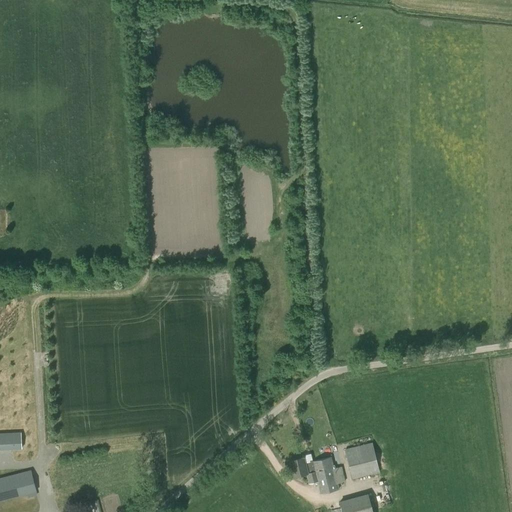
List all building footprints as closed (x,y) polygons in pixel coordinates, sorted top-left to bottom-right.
[(0,452),(19,452),(19,439),(0,439),(0,452)] [(372,443),(345,449),(352,479),(380,472),(372,443)] [(317,483),(312,462),(305,464),(304,457),(290,460),(294,477),(306,474),(309,484),(317,483)] [(313,462),(320,494),(339,489),(338,484),(345,482),(342,467),(334,469),(331,457),(313,462)] [(10,478),(11,480),(0,482),(0,500),(26,494),(27,498),(37,495),(36,492),(31,472),(17,475),(18,478),(15,479),(15,477),(10,478)] [(341,511),(372,511),(368,494),(339,501),(341,511)]
